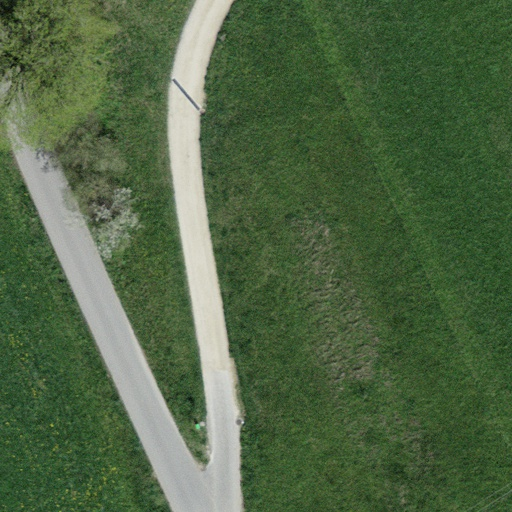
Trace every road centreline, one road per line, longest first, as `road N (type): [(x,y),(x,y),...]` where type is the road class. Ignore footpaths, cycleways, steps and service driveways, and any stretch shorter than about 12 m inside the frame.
road 1 (track): [(218,0),(186,88),(214,351),(220,511)]
road 2 (residential): [(196,511),(0,79)]
